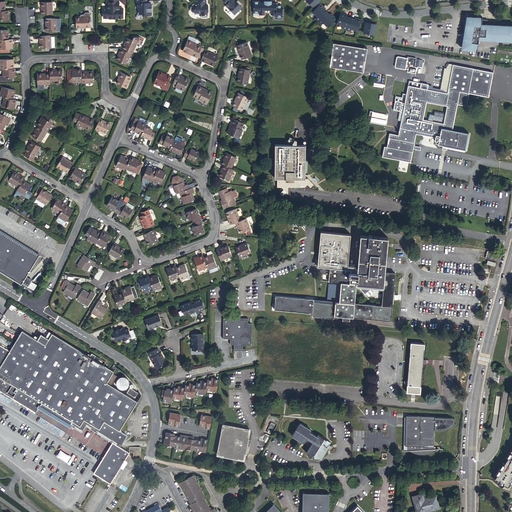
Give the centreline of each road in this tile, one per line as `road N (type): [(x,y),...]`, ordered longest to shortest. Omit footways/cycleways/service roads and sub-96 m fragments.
road 1 (tertiary): [(511,252),(479,380),(471,467)]
road 2 (residential): [(511,0),(387,15),(346,0)]
road 3 (residential): [(170,58),(223,84),(201,177)]
road 4 (residential): [(27,62),(100,56),(104,89),(129,107)]
road 5 (residential): [(39,308),(145,383)]
road 6 (residential): [(148,261),(213,233),(201,177)]
